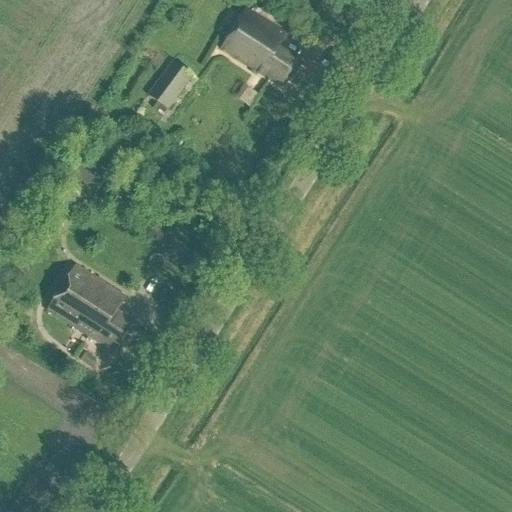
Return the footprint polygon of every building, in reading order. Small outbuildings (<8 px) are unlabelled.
[(283,87),(298,62),(279,50),(287,37),(246,11),(222,49),(283,87)] [(169,112),(195,78),(174,62),(148,95),(169,112)] [(179,146),(187,137),(179,131),(172,141),(179,146)] [(96,194),(111,176),(87,156),(72,175),(96,194)] [(115,354),(135,322),(118,311),(125,300),(76,268),(48,311),(115,354)] [(89,354),(92,342),(78,339),(75,351),(89,354)] [(93,364),(82,357),(79,362),(90,369),(93,364)]
